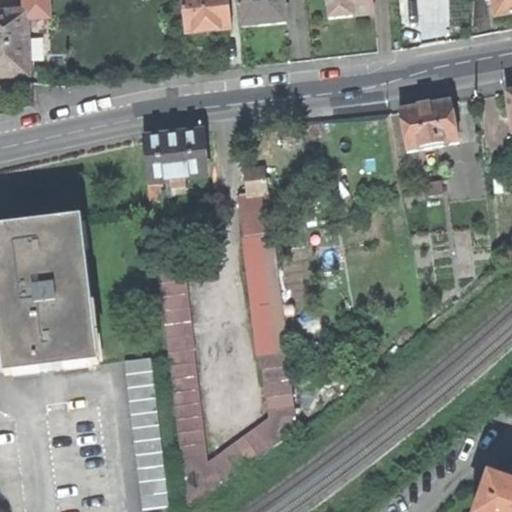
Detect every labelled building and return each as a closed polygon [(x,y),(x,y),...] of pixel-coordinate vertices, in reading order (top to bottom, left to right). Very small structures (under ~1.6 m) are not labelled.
[(49,18),(48,0),(25,0),(26,13),(27,19),(49,18)] [(182,0),(186,33),(208,31),(231,29),(228,0),(182,0)] [(238,0),(241,28),(262,26),(286,24),(283,0),(238,0)] [(327,0),(329,19),(351,16),(374,14),(372,0),(327,0)] [(511,0),(492,0),(496,18),(501,17),(502,21),(511,18),(511,0)] [(0,76),(29,75),(27,19),(26,13),(0,14),(0,76)] [(425,108),(402,112),(409,153),(460,143),(453,103),(425,108)] [(173,137),(145,140),(151,201),(160,200),(159,183),(171,182),(172,190),(187,189),(186,181),(208,178),(204,134),(173,137)] [(266,167),(246,170),(249,194),(241,195),(270,417),(210,462),(189,281),(161,284),(188,511),(190,509),(300,430),(293,373),(273,220),(266,167)] [(24,227),(0,230),(0,315),(7,377),(41,373),(41,367),(65,364),(66,370),(101,366),(84,221),(49,225),(49,230),(34,232),(25,233),(24,227)] [(152,360),(125,363),(142,510),(169,507),(152,360)] [(511,511),(511,485),(492,479),(479,511),(511,511)]
